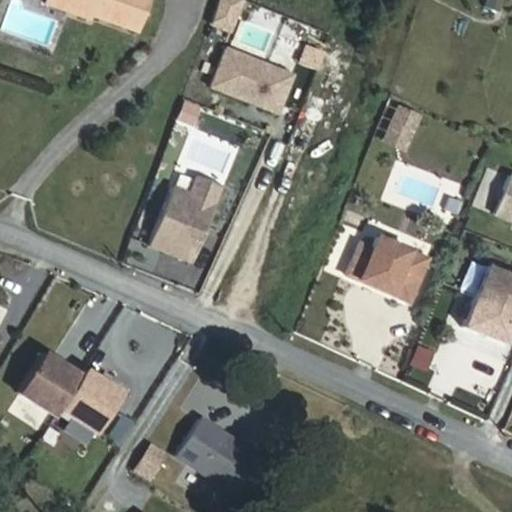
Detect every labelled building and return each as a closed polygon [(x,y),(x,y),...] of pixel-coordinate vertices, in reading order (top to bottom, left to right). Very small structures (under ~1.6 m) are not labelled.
[(60,9),(62,0),(44,0),(43,3),(60,9)] [(135,31),(146,0),(62,0),(60,9),(87,19),(89,15),(135,31)] [(239,0),(213,0),(206,25),(229,33),(239,0)] [(495,11),(500,0),(485,0),(483,6),(495,11)] [(223,48),(207,87),(247,103),(249,98),(255,101),(258,107),(274,114),(289,75),(223,48)] [(511,177),(506,175),(491,213),(511,221),(511,220),(511,177)] [(188,263),(219,187),(193,177),(186,194),(169,187),(146,246),(188,263)] [(456,215),(460,204),(449,200),(445,210),(456,215)] [(406,302),(424,259),(374,238),(369,250),(356,244),(343,274),(376,289),(377,285),(388,290),(386,293),(406,302)] [(511,313),(511,277),(484,266),(472,297),(511,313)] [(386,293),(388,290),(377,285),(376,289),(386,293)] [(502,344),(511,318),(511,313),(472,297),(459,328),(502,344)] [(56,410),(77,376),(40,352),(14,393),(52,417),(56,410)] [(92,434),(119,393),(82,370),(77,376),(56,410),(92,434)] [(171,458),(243,503),(268,463),(231,440),(227,441),(194,421),(171,458)]
